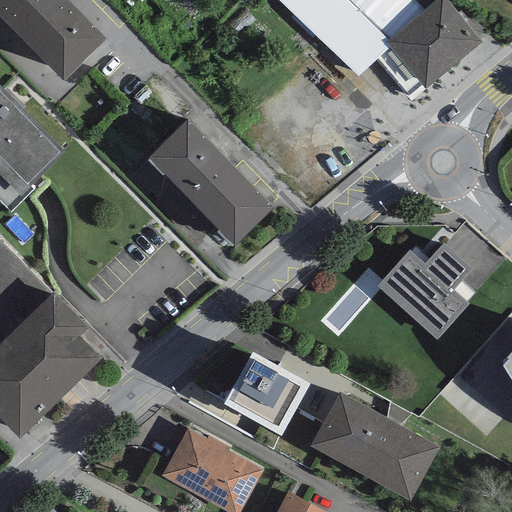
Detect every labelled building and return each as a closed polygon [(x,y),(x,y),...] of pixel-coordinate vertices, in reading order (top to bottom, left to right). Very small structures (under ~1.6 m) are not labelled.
[(106,42),(64,0),(0,0),(0,18),(63,84),(106,42)] [(155,0),(186,30),(211,6),(204,0),(155,0)] [(374,60),(390,47),(387,43),(388,41),(345,0),(277,0),(284,6),(356,75),(359,78),(377,63),(374,60)] [(345,0),(388,41),(438,0),(345,0)] [(481,43),(445,0),(438,0),(388,41),(387,43),(390,47),(425,89),(481,43)] [(356,75),(284,6),(266,25),(319,76),(310,86),(328,104),(356,75)] [(410,102),(425,89),(390,47),(374,60),(377,63),(410,102)] [(65,156),(0,88),(0,205),(11,217),(34,194),(30,190),(65,156)] [(274,209),(189,120),(147,161),(232,249),(274,209)] [(409,245),(378,280),(437,332),(468,298),(453,284),(472,263),(443,237),(424,258),(409,245)] [(0,346),(54,294),(0,239),(0,346)] [(367,299),(355,287),(326,319),(338,330),(367,299)] [(88,329),(54,294),(0,346),(0,421),(19,441),(102,361),(79,338),(88,329)] [(511,334),(499,349),(511,368),(511,334)] [(310,368),(253,339),(223,389),(283,421),(310,368)] [(438,434),(338,384),(311,436),(410,488),(438,434)] [(263,463),(187,423),(162,471),(237,511),(263,463)] [(330,511),(333,507),(288,483),(272,511),(330,511)]
